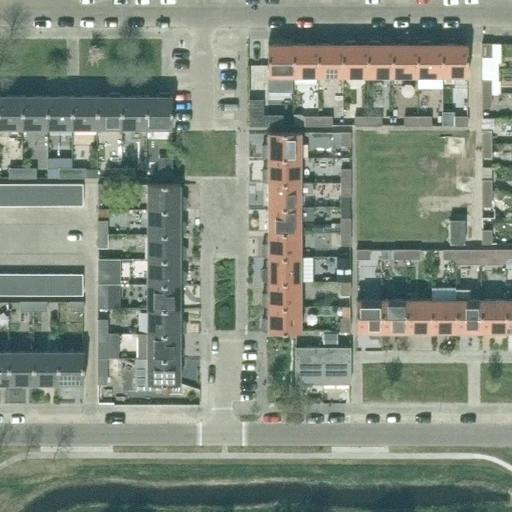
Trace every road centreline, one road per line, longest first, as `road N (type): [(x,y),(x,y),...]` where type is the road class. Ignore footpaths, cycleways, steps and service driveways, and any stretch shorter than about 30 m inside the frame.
road 1 (residential): [(207,14),(511,13)]
road 2 (residential): [(224,434),(511,440)]
road 3 (residential): [(0,432),(224,434)]
road 4 (residential): [(35,13),(207,14)]
